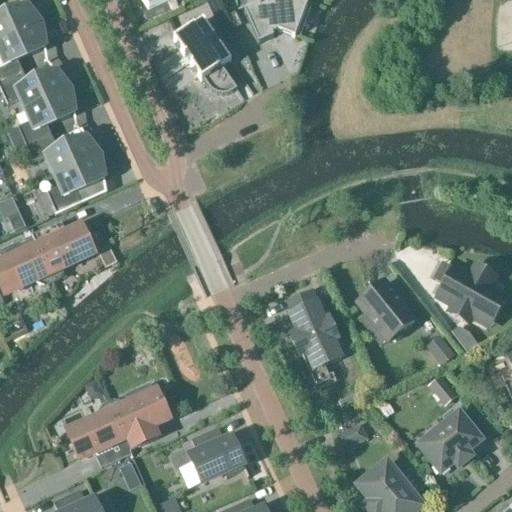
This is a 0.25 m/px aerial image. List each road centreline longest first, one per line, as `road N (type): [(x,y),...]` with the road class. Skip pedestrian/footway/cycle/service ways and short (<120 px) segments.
road 1 (residential): [(316,511),(174,192)]
road 2 (residential): [(174,192),(145,171),(66,0)]
road 3 (residential): [(107,0),(169,139),(174,192)]
